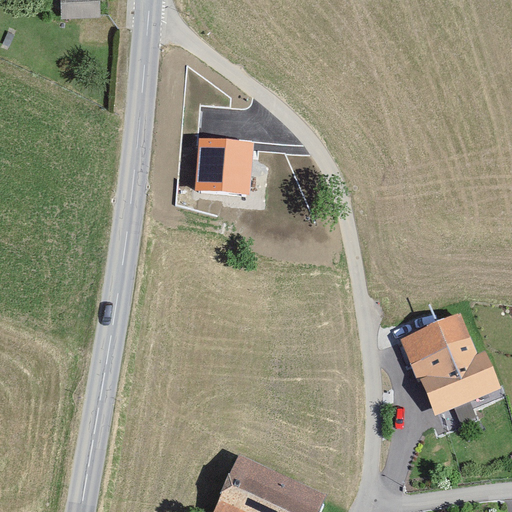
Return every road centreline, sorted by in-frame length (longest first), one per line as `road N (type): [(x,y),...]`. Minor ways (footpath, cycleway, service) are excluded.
road 1 (residential): [(365,511),(374,424),(369,340),(333,177),(284,113),(149,15)]
road 2 (secondary): [(149,15),(117,298),(80,511)]
